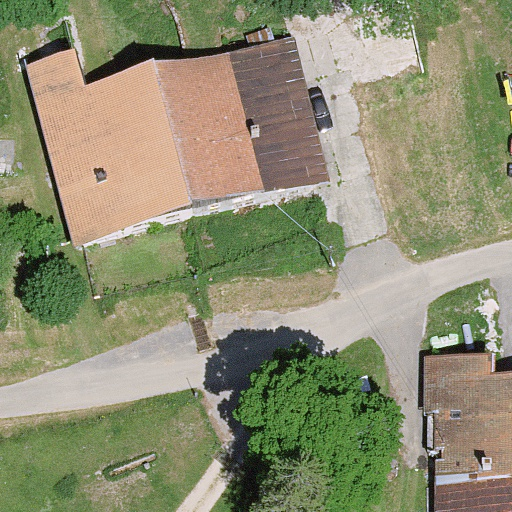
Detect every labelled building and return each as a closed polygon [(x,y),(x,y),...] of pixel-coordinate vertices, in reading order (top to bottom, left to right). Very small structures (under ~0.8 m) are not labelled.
[(317,146),(290,48),(273,52),(268,34),(248,39),(253,58),(154,84),(191,220),(312,188),(302,150),(317,146)] [(191,220),(154,84),(80,104),(70,65),(37,74),(84,249),(191,220)] [(37,245),(1,253),(15,311),(50,303),(37,245)] [(492,365),(429,366),(430,457),(444,457),(444,511),(511,511),(511,385),(492,386),(492,365)] [(338,511),(340,506),(320,502),(318,511),(338,511)]
